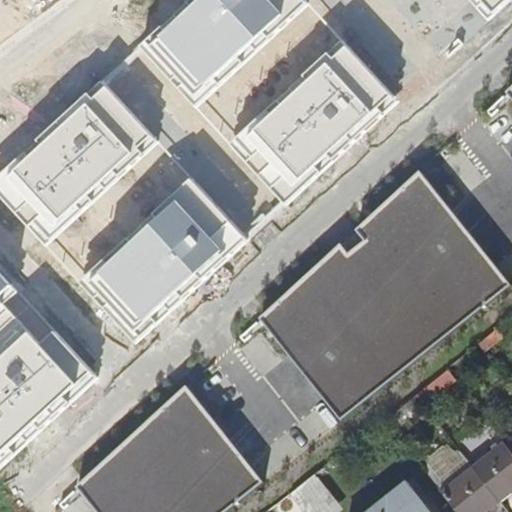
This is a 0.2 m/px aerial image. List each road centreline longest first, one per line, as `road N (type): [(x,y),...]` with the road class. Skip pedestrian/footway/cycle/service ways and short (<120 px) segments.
road 1 (residential): [(511,54),(17,506)]
road 2 (unknown): [(0,220),(148,379)]
road 3 (unknown): [(121,0),(0,102)]
